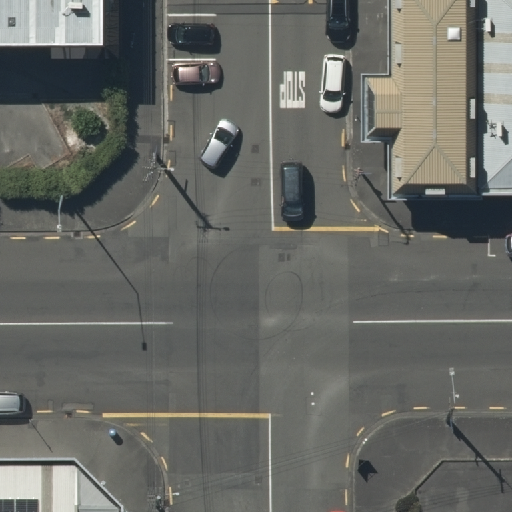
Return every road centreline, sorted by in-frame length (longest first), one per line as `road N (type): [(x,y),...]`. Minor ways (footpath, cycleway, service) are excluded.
road 1 (unclassified): [(267,0),(271,321)]
road 2 (tertiary): [(0,324),(271,321)]
road 3 (tertiary): [(271,321),(511,319)]
road 4 (tertiary): [(271,321),(272,511)]
